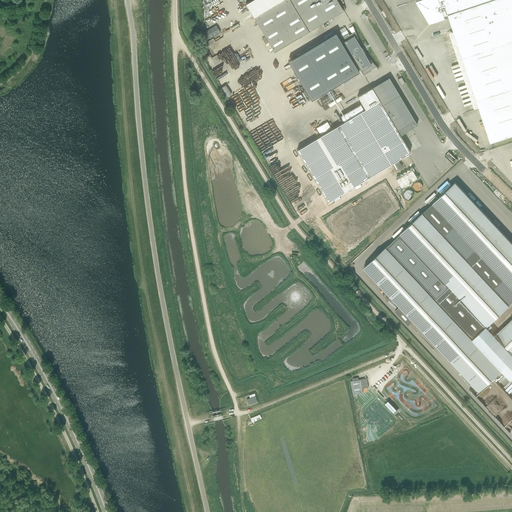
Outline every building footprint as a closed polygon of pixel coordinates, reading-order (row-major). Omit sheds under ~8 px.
[(251,0),(245,4),(274,52),(343,11),(336,0),(251,0)] [(511,0),(418,0),(416,1),(430,23),(445,18),(444,16),(448,14),(491,142),(511,134),(511,0)] [(371,71),(370,70),(376,67),(378,69),(364,52),(363,53),(361,48),(353,26),(352,26),(354,32),(349,35),(348,33),(341,37),(363,75),(371,71)] [(204,33),(207,40),(216,35),(214,29),(204,33)] [(335,33),(331,35),(288,61),(311,100),(359,72),(335,33)] [(343,122),(297,150),(328,202),(407,154),(410,152),(400,135),(417,125),(389,77),(357,96),(365,109),(363,110),(360,104),(339,116),(343,122)] [(227,85),(223,87),(228,96),(232,94),(227,85)] [(413,172),(397,181),(400,186),(416,176),(413,172)] [(363,268),(479,391),(501,370),(472,339),(486,326),(487,326),(509,305),(511,302),(511,242),(455,182),(433,203),(423,213),(422,213),(400,233),(400,234),(386,247),(363,268)] [(511,320),(496,336),(511,353),(511,320)] [(350,381),(353,394),(363,393),(362,388),(368,387),(367,378),(359,380),(358,377),(352,378),(353,381),(350,381)] [(255,396),(247,399),(249,405),(257,402),(255,396)] [(387,402),(385,403),(394,412),(393,412),(395,414),(398,411),(396,409),(395,410),(387,402)]
